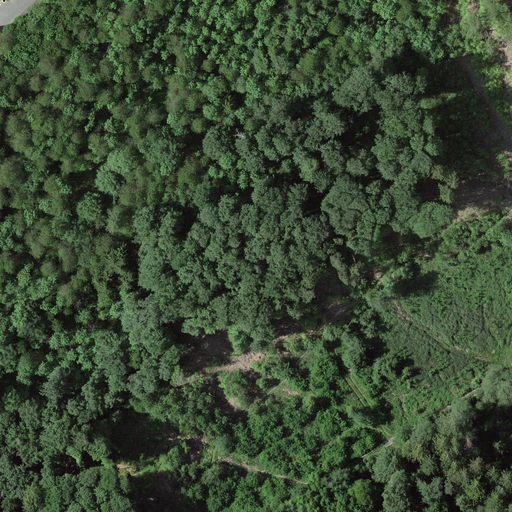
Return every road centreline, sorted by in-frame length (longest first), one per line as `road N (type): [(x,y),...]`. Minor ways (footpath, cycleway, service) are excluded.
road 1 (track): [(0,367),(163,258),(197,245),(231,248),(302,280),(337,363),(427,511)]
road 2 (track): [(274,511),(511,369)]
road 3 (track): [(0,98),(28,109),(36,132),(0,232)]
